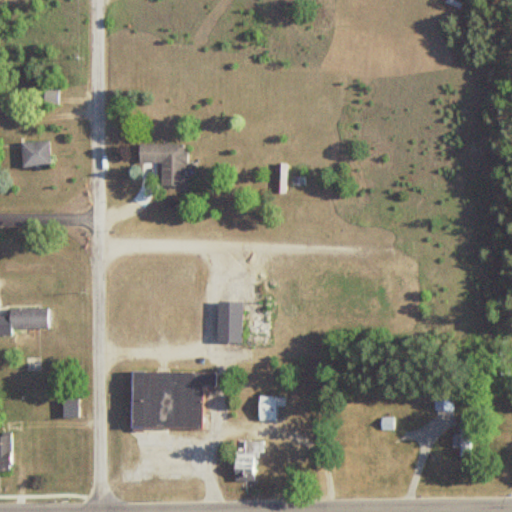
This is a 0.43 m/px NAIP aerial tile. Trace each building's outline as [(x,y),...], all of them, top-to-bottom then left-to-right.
[(48,142),(20,142),(20,166),(48,166),(48,142)] [(183,187),(183,144),(137,144),(137,163),(161,163),(161,187),(183,187)] [(274,192),(284,192),(284,164),(274,164),(274,192)] [(215,299),(215,340),(240,340),(241,300),(215,299)] [(5,309),(5,315),(0,315),(0,334),(10,335),(10,328),(46,328),(46,309),(5,309)] [(201,387),(215,387),(215,373),(130,372),(130,428),(200,429),(201,387)] [(432,411),(451,411),(451,388),(432,388),(432,411)] [(256,421),(274,421),(274,406),(283,406),(283,396),(256,396),(256,421)] [(75,416),(74,400),(61,400),(61,416),(75,416)] [(457,416),(457,458),(468,458),(468,416),(457,416)] [(234,441),(233,471),(252,472),(254,442),(234,441)] [(289,455),(289,474),(302,474),(302,455),(289,455)]
